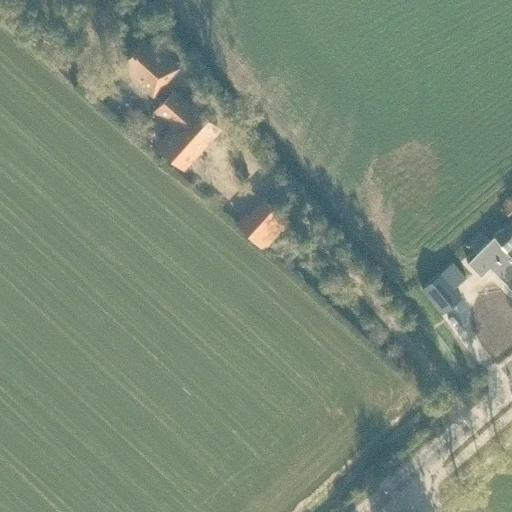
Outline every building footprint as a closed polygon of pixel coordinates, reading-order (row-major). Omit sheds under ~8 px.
[(171,91),(163,84),(179,65),(153,42),(149,47),(143,42),(121,67),(133,78),(134,76),(153,92),(152,93),(162,102),(154,111),(173,128),(158,145),(165,151),(166,151),(176,160),(176,161),(183,168),(218,128),(211,122),(210,123),(199,113),(200,112),(193,106),(186,113),(178,105),(183,99),(173,90),(171,91)] [(241,179),(247,173),(241,167),(235,173),(241,179)] [(233,224),(263,251),(273,239),(244,212),(233,224)] [(511,218),(498,231),(488,220),(482,226),(492,237),(492,236),(506,252),(505,253),(511,259),(511,218)] [(440,272),(421,288),(432,302),(437,297),(446,309),(460,298),(452,288),(440,272)]
